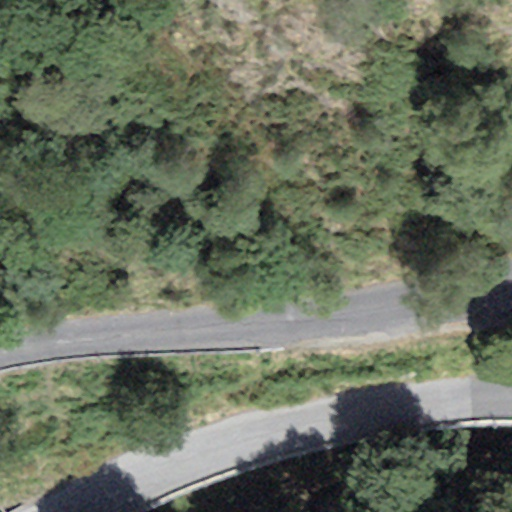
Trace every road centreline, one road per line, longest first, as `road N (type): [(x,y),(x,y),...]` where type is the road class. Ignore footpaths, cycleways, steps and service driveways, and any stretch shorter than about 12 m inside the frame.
road 1 (tertiary): [(511,287),(348,316),(0,355)]
road 2 (tertiary): [(73,511),(142,476),(312,424),(511,397)]
